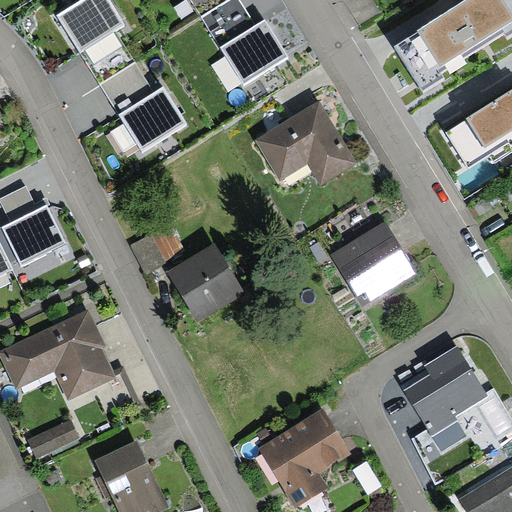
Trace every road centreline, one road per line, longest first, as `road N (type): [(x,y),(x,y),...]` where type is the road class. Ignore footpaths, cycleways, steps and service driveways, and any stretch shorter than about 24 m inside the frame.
road 1 (residential): [(245,511),(30,82),(0,41)]
road 2 (residential): [(304,0),(488,300)]
road 3 (residential): [(488,300),(389,365),(365,390),(375,429),(417,511)]
